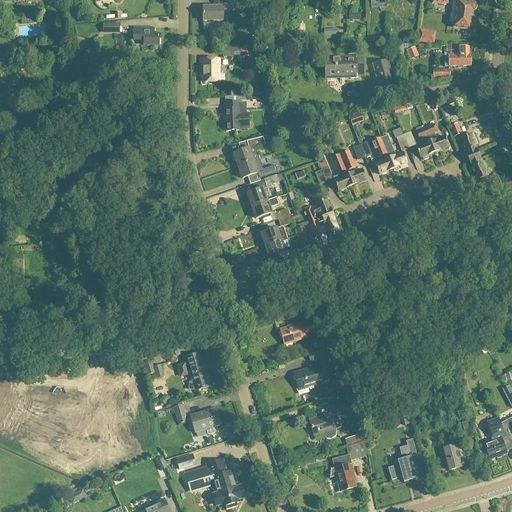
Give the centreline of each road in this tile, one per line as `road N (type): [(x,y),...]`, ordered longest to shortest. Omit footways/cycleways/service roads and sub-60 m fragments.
road 1 (residential): [(233,311),(187,159),(183,0)]
road 2 (residential): [(0,344),(70,354),(219,317)]
road 3 (residential): [(478,215),(453,169),(360,203),(352,216),(368,259)]
road 4 (residential): [(282,511),(219,317)]
road 5 (tertiary): [(511,146),(494,97),(504,0)]
road 6 (residential): [(233,311),(368,259)]
